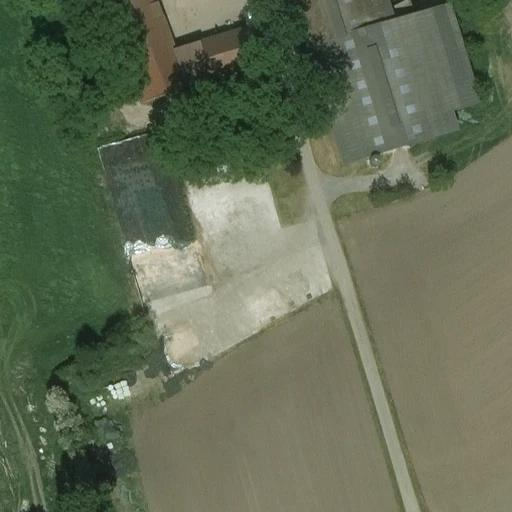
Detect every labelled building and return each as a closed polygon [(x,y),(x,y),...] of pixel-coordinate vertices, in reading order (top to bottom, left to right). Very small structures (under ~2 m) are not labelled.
[(156,0),(149,0),(108,14),(139,106),(187,90),(156,0)] [(389,0),(291,0),(306,49),(396,23),(389,0)] [(511,2),(495,9),(511,55),(511,2)] [(396,23),(306,49),(343,170),(482,110),(452,6),(396,23)] [(491,20),(475,22),(479,44),(495,41),(491,20)] [(254,27),(199,45),(212,85),(267,67),(254,27)] [(500,45),(491,49),(493,54),(484,58),(487,65),(505,58),(500,45)] [(171,129),(100,145),(110,188),(180,172),(171,129)] [(211,273),(278,255),(259,182),(209,196),(211,203),(227,198),(229,205),(208,211),(195,214),(211,273)]
